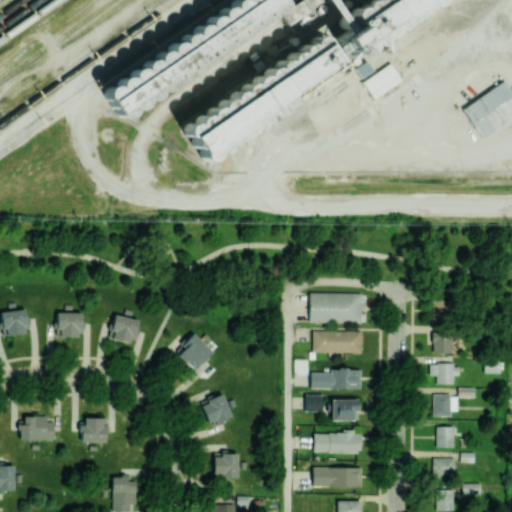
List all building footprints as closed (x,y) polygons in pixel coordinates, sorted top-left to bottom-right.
[(413,0),(363,0),(345,12),(354,26),(325,44),(319,35),(178,124),(195,151),(358,48),(353,38),(413,0)] [(399,79),(388,63),(361,82),(372,98),(399,79)] [(511,115),(511,92),(503,80),(461,108),(480,137),(511,115)] [(360,292),(307,291),(307,321),(359,322),(360,292)] [(431,320),(449,320),(449,299),(431,299),(431,320)] [(0,316),(0,310),(24,307),(25,317),(28,317),(29,327),(24,328),(24,332),(3,335),(2,327),(0,327),(0,321),(1,321),(0,316)] [(82,312),(55,312),(55,336),(77,336),(77,329),(81,329),(82,312)] [(138,319),(113,313),(107,337),(128,342),(130,335),(134,336),(138,319)] [(431,352),(450,352),(449,328),(430,328),(431,352)] [(360,330),(311,330),(311,351),(360,352),(360,330)] [(173,351),(193,370),(211,351),(191,332),(173,351)] [(498,372),(499,360),(482,359),(482,372),(498,372)] [(434,383),(452,383),(452,374),(457,374),(457,364),(428,363),(427,374),(435,374),(434,383)] [(308,388),(358,388),(359,368),(328,367),(328,372),(309,372),(308,388)] [(473,387),(457,387),(456,396),(472,396),(473,387)] [(207,424),(230,415),(221,393),(198,401),(207,424)] [(321,410),(321,394),(304,394),(304,410),(321,410)] [(431,414),(456,413),(456,394),(431,394),(431,414)] [(326,399),(327,411),(329,411),(329,420),(356,420),(355,398),(326,399)] [(32,416),(32,414),(46,415),(46,420),(53,420),(53,439),(32,438),(32,416)] [(23,415),(32,416),(32,438),(32,439),(19,439),(19,429),(17,429),(17,423),(23,423),(23,415)] [(94,416),(93,441),(81,441),(81,431),(78,431),(78,424),(84,424),(84,416),(94,416)] [(106,417),(94,416),(93,441),(105,441),(106,431),(108,431),(108,425),(106,425),(106,417)] [(452,446),(452,426),(434,425),(434,446),(452,446)] [(311,451),(359,452),(359,432),(311,431),(311,451)] [(458,461),(472,462),(472,452),(459,451),(458,461)] [(236,477),(236,453),(211,454),(212,478),(236,477)] [(431,475),(453,475),(452,457),(431,457),(431,475)] [(0,465),(13,465),(13,489),(6,489),(6,491),(0,491),(0,465)] [(359,467),(310,466),(310,485),(359,486),(359,467)] [(129,510),(129,503),(135,503),(134,480),(126,481),(126,475),(110,475),(111,510),(129,510)] [(478,483),(460,483),(460,493),(478,493),(478,483)] [(452,509),(451,489),(434,489),(434,510),(452,509)] [(359,511),(360,500),(336,499),(335,511),(359,511)] [(233,511),(233,503),(206,503),(206,511),(233,511)]
